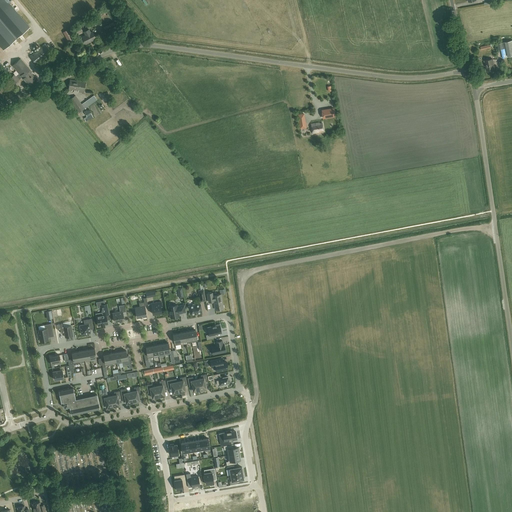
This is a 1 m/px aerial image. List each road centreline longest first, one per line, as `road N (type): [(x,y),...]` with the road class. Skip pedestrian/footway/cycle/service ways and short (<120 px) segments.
road 1 (unclassified): [(0,106),(138,46),(395,77),(468,69)]
road 2 (unclassified): [(511,349),(473,88)]
road 3 (residential): [(164,326),(227,316),(241,390)]
road 4 (residential): [(51,414),(40,349),(101,338)]
